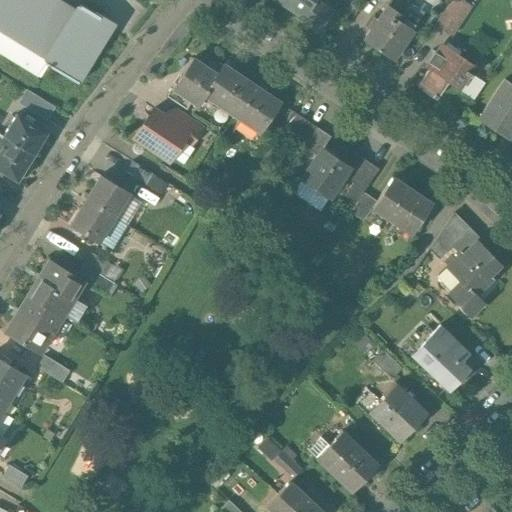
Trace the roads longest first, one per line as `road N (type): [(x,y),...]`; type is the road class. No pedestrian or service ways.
road 1 (residential): [(207,0),(511,210)]
road 2 (residential): [(0,246),(175,0)]
road 3 (tertiary): [(511,392),(393,511)]
